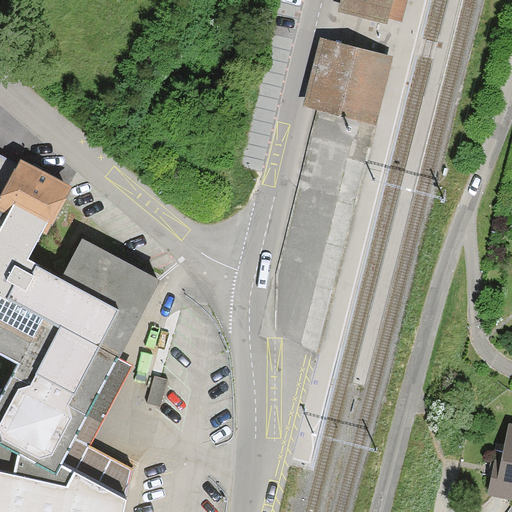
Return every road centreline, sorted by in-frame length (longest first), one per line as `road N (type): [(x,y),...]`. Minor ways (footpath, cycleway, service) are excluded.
road 1 (residential): [(511,104),(440,291),(381,511)]
road 2 (residential): [(0,81),(192,247),(254,274)]
road 3 (residential): [(322,0),(254,274)]
road 4 (residential): [(254,274),(255,437),(246,511)]
